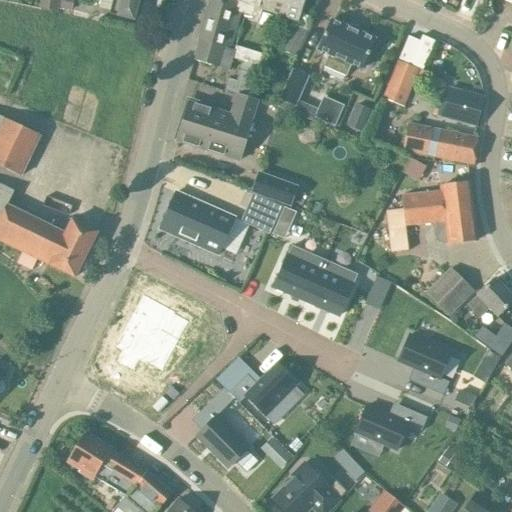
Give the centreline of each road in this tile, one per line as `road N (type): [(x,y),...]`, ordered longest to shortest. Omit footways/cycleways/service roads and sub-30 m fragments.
road 1 (residential): [(511,257),(493,206),(489,59),(469,35),(379,0)]
road 2 (residential): [(120,244),(351,356)]
road 3 (tertiary): [(120,244),(191,0)]
road 4 (residential): [(61,378),(151,434),(235,511)]
road 5 (tertiary): [(61,378),(120,244)]
road 6 (tertiary): [(0,511),(61,378)]
